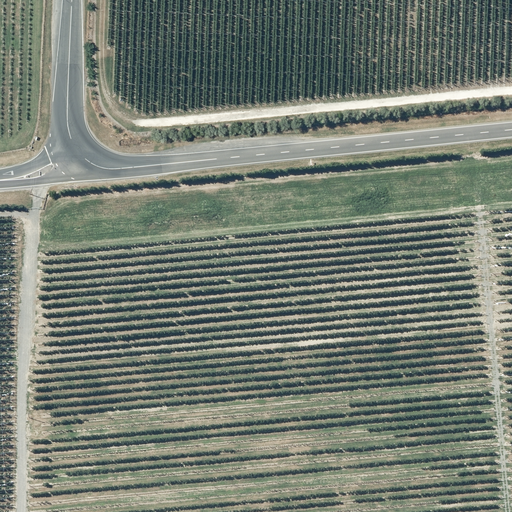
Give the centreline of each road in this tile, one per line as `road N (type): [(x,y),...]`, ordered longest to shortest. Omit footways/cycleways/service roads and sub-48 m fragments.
road 1 (unknown): [(12,511),(14,367),(25,354),(511,315)]
road 2 (tertiary): [(511,127),(130,168),(95,165),(73,150)]
road 3 (tertiary): [(70,0),(65,118),(73,150)]
